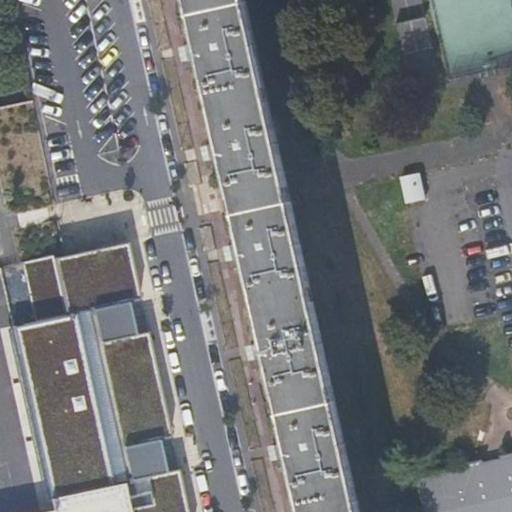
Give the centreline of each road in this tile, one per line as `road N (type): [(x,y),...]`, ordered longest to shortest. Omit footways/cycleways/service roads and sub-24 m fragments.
road 1 (residential): [(251,511),(188,213),(167,168)]
road 2 (unknown): [(111,240),(169,489),(186,504),(250,508)]
road 3 (residential): [(46,0),(87,184),(167,168)]
road 4 (residential): [(167,168),(128,0)]
